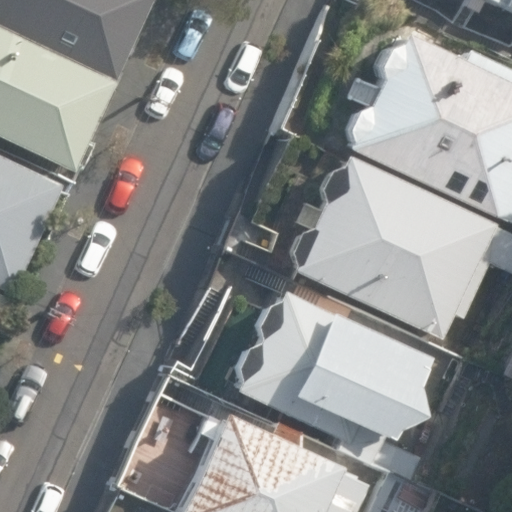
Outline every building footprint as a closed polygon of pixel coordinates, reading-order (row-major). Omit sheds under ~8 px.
[(134,0),(0,0),(0,33),(100,76),(134,0)] [(511,0),(481,0),(511,13),(511,0)] [(511,68),(401,17),(392,36),(379,39),(370,58),(375,71),(362,100),(349,104),(340,122),(346,133),(343,141),(511,218),(511,215),(511,68)] [(100,76),(0,33),(0,145),(60,171),(100,76)] [(511,261),(511,226),(333,148),(329,156),(318,161),(310,179),(314,192),(303,217),(291,223),(281,244),(285,256),(282,264),(432,330),(444,303),(454,308),(478,254),(509,268),(511,261)] [(51,179),(0,156),(0,288),(3,290),(51,179)] [(413,349),(271,286),(269,291),(256,293),(245,318),(250,333),(237,337),(227,361),(232,373),(228,383),(281,406),(288,392),(377,431),(382,419),(409,405),(401,377),(413,349)] [(319,511),(343,458),(213,403),(166,511),(319,511)]
